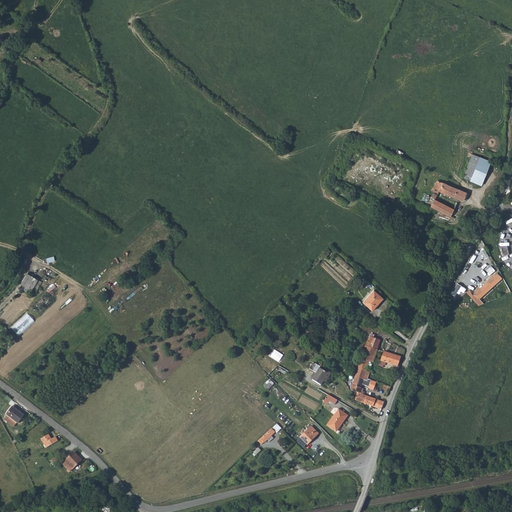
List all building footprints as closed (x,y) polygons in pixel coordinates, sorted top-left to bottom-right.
[(480,157),(471,181),(481,185),(491,161),(480,157)] [(437,181),(432,190),(438,193),(439,191),(463,201),(466,193),(452,186),(451,187),(444,183),(437,181)] [(433,200),(430,206),(433,208),(434,208),(450,216),(454,209),(435,200),(437,195),(434,194),(433,194),(432,194),(430,198),(433,200)] [(463,209),(456,206),(454,209),(450,216),(455,219),(455,218),(458,219),(463,209)] [(476,252),(472,259),(478,262),(482,255),(476,252)] [(461,285),(467,292),(479,306),(484,304),(480,299),(502,279),(498,274),(473,296),(464,283),(461,285)] [(38,282),(30,291),(33,294),(39,299),(47,290),(38,282)] [(374,290),(363,302),(372,311),(376,306),(375,305),(382,297),(374,290)] [(39,299),(33,294),(31,297),(37,302),(39,299)] [(19,336),(35,321),(28,314),(12,328),(19,336)] [(369,336),(366,345),(377,349),(380,340),(369,336)] [(374,359),(381,361),(383,352),(377,349),(366,345),(365,348),(363,347),(361,352),(364,353),(355,376),(367,380),(367,378),(370,370),(366,369),(367,367),(369,361),(372,362),(373,362),(374,359)] [(275,349),(270,356),(280,362),(284,355),(275,349)] [(400,357),(383,352),(381,361),(379,366),(383,367),(383,365),(385,365),(385,362),(397,365),(400,357)] [(316,373),(312,379),(321,384),(323,381),(325,382),(330,373),(323,368),(322,370),(319,368),(320,367),(313,362),(309,369),(316,373)] [(367,380),(355,376),(352,385),(353,385),(351,390),(357,392),(359,393),(359,392),(362,393),(363,390),(360,389),(362,383),(369,386),(369,387),(373,389),(376,381),(367,378),(367,380)] [(267,380),(262,385),(267,390),(272,385),(267,380)] [(358,393),(359,393),(357,392),(356,394),(357,394),(355,400),(381,410),(384,403),(358,393)] [(335,404),(337,400),(327,394),(323,401),(327,404),(329,401),(335,404)] [(23,415),(12,407),(6,414),(7,415),(4,419),(14,427),(17,423),(18,423),(23,415)] [(338,409),(327,425),(335,431),(339,425),(340,426),(347,415),(338,409)] [(272,427),(277,432),(282,428),(278,423),(272,427)] [(311,426),(300,437),(307,444),(318,433),(311,426)] [(274,432),(271,428),(258,441),(261,444),(263,442),(264,443),(267,440),(269,442),(273,438),(271,436),(274,432)] [(58,441),(55,437),(51,439),(48,434),(41,439),(46,448),(58,441)] [(81,461),(73,453),(62,464),(70,472),(81,461)]
